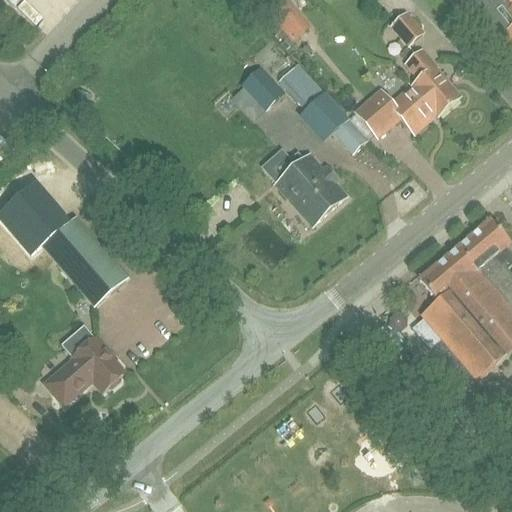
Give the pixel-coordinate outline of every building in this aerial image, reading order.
[(310,30),(284,0),(281,0),(265,14),(292,46),(310,30)] [(497,6),(492,0),(483,0),(472,9),(481,20),(497,6)] [(511,9),(504,0),(483,0),(492,0),(497,6),(481,20),(498,41),(505,36),(511,43),(511,9)] [(424,36),(407,17),(391,30),(408,50),(424,36)] [(412,90),(436,118),(438,120),(460,101),(435,72),(437,70),(422,53),(405,68),(419,84),(412,90)] [(268,72),(278,86),(303,117),(298,121),(323,148),(334,138),(351,158),(368,145),(349,123),(325,96),(322,99),(297,69),(285,57),(268,72)] [(241,90),(242,91),(233,100),(255,123),(264,115),(265,116),(285,96),(261,71),(241,90)] [(414,137),(436,118),(412,90),(392,107),(381,95),(356,117),(377,141),(400,121),(414,137)] [(261,169),(277,187),(276,188),(312,230),(346,201),(333,187),(337,183),(327,171),(323,175),(309,159),(306,162),(298,153),(291,159),(283,150),(261,169)] [(128,282),(106,257),(75,221),(63,231),(30,192),(0,216),(0,225),(30,260),(42,249),(94,311),(128,282)] [(511,267),(511,259),(510,257),(505,251),(510,246),(490,223),(419,283),(439,305),(422,320),(478,385),(497,369),(498,369),(511,356),(511,279),(506,272),(511,267)] [(74,358),(95,338),(87,330),(66,350),(74,358)] [(74,362),(45,387),(63,409),(92,384),(102,396),(108,391),(112,391),(120,384),(120,380),(124,377),(107,357),(109,355),(96,340),(72,361),(74,362)]
